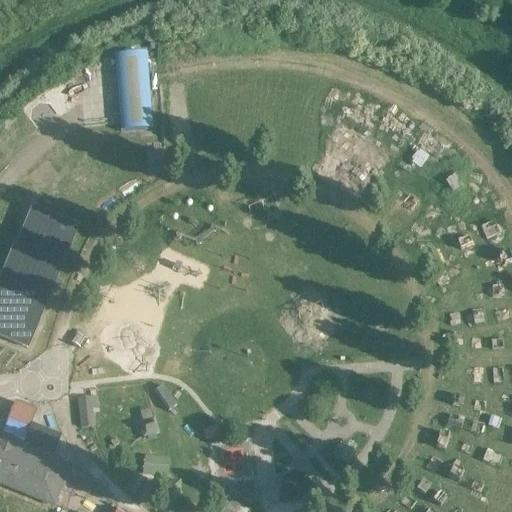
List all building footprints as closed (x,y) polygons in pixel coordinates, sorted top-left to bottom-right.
[(146,54),(114,56),(120,132),(152,130),(146,54)] [(77,227),(35,209),(0,294),(0,337),(26,348),(77,227)] [(90,398),(77,400),(79,418),(92,417),(90,398)] [(153,417),(137,422),(142,438),(158,434),(153,417)] [(0,439),(0,483),(52,505),(68,468),(0,439)]
